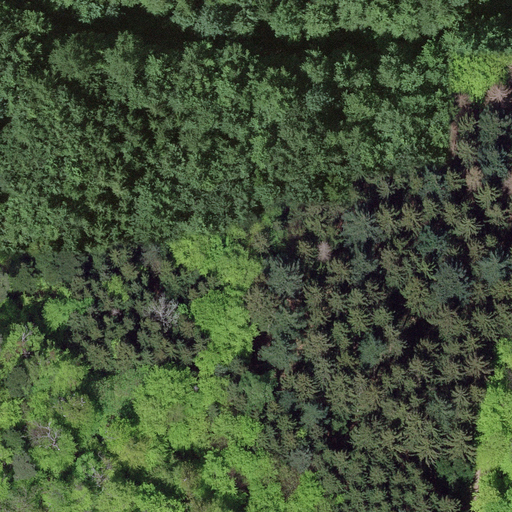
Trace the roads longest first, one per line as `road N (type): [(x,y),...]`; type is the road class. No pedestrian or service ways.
road 1 (track): [(511,12),(339,49),(235,47),(124,34),(18,0)]
road 2 (track): [(480,511),(484,462),(511,377)]
